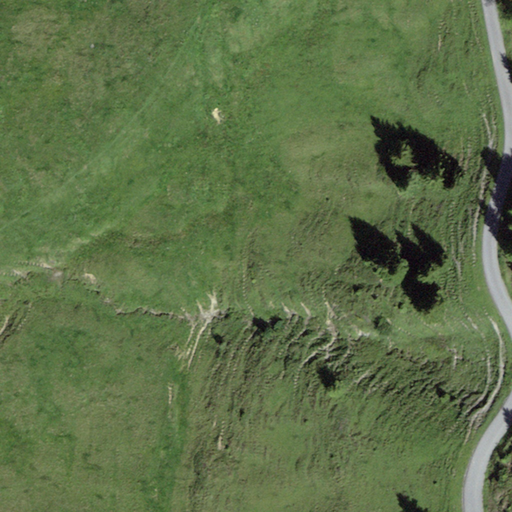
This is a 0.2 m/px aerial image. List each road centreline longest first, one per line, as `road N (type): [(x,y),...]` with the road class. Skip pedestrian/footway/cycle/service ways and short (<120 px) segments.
road 1 (track): [(0,246),(140,181),(189,136),(212,0)]
road 2 (unclassified): [(511,310),(490,264),(492,216),(511,142)]
road 3 (unclassified): [(511,127),(492,0)]
